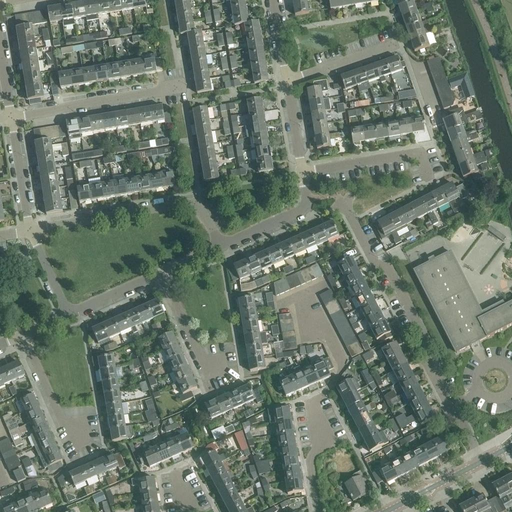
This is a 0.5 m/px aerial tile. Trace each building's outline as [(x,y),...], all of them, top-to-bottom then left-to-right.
[(110,14),(107,0),(100,0),(95,1),(98,16),(110,14)] [(122,12),(119,0),(107,0),(110,14),(122,12)] [(134,10),(132,0),(119,0),(122,12),(134,10)] [(146,8),(147,14),(153,14),(150,0),(132,0),(134,10),(146,8)] [(189,0),(174,0),(177,12),(191,9),(189,0)] [(245,0),(231,2),(233,14),(247,12),(245,0)] [(341,0),(328,0),(330,10),(343,8),(341,0)] [(98,16),(95,1),(83,3),(86,18),(98,16)] [(295,16),(309,14),(307,2),(293,4),(295,16)] [(413,2),(398,7),(402,18),(417,13),(413,2)] [(86,18),(83,3),(71,5),(73,20),(86,18)] [(74,25),(73,20),(71,5),(60,7),(62,22),(63,27),(74,25)] [(48,9),(50,24),(62,22),(60,7),(48,9)] [(191,9),(177,12),(178,23),(193,21),(191,9)] [(47,23),(45,12),(39,13),(41,24),(47,23)] [(235,26),(245,25),(245,24),(249,24),(247,12),(233,14),(235,26)] [(417,13),(402,18),(406,29),(421,24),(417,13)] [(15,17),(17,28),(23,27),(21,16),(15,17)] [(180,36),(187,34),(194,33),(193,21),(178,23),(180,36)] [(259,22),(249,24),(245,24),(245,25),(247,37),(261,35),(259,22)] [(421,24),(406,29),(410,41),(425,35),(421,24)] [(32,26),(29,26),(23,27),(17,28),(16,28),(18,40),(34,38),(32,26)] [(202,32),(195,33),(194,33),(187,34),(189,46),(204,44),(202,32)] [(414,52),(430,47),(432,46),(433,44),(434,43),(434,41),(434,39),(433,36),(432,33),(425,35),(410,41),(414,52)] [(45,42),(46,48),(51,47),(49,35),(43,36),(44,43),(45,42)] [(249,49),(263,46),(261,35),(247,37),(249,49)] [(90,42),(89,36),(77,38),(78,44),(90,42)] [(34,38),(18,40),(20,52),(36,49),(34,38)] [(219,54),(226,53),(224,41),(217,42),(219,54)] [(204,44),(189,46),(191,58),(206,56),(204,44)] [(263,46),(249,49),(251,61),(265,58),(263,46)] [(36,49),(20,52),(22,64),(38,62),(36,49)] [(226,53),(219,54),(221,65),(228,64),(226,53)] [(157,73),(154,55),(142,57),(143,61),(145,75),(157,73)] [(206,56),(191,58),(193,70),(207,68),(206,56)] [(265,58),(251,61),(253,72),(267,70),(265,58)] [(400,63),(398,58),(387,62),(391,75),(402,71),(402,69),(400,63)] [(439,58),(427,62),(429,68),(441,64),(439,58)] [(130,63),(133,77),(145,75),(143,61),(130,63)] [(38,62),(22,64),(24,76),(40,74),(38,62)] [(391,75),(387,62),(375,66),(380,78),(381,83),(386,82),(384,77),(391,75)] [(118,65),(121,79),(133,77),(130,63),(118,65)] [(441,64),(429,68),(431,74),(443,69),(441,64)] [(106,67),(109,81),(121,79),(118,65),(106,67)] [(380,78),(375,66),(364,70),(368,82),(380,78)] [(95,69),(97,83),(109,81),(106,67),(95,69)] [(195,82),(209,80),(207,68),(193,70),(195,82)] [(82,71),(85,85),(97,83),(95,69),(82,71)] [(443,69),(431,74),(433,79),(445,75),(443,69)] [(255,85),(269,82),(267,70),(253,72),(255,85)] [(368,82),(364,70),(352,74),(357,87),(368,82)] [(71,73),(73,87),(85,85),(82,71),(71,73)] [(59,74),(61,89),(73,87),(71,73),(59,74)] [(40,74),(24,76),(26,89),(42,86),(40,74)] [(340,78),(345,91),(357,87),(352,74),(340,78)] [(445,75),(433,79),(435,84),(447,80),(445,75)] [(466,75),(449,81),(452,89),(461,86),(466,99),(474,97),(466,75)] [(197,94),(211,92),(209,80),(195,82),(197,94)] [(447,80),(435,84),(436,90),(449,86),(447,80)] [(314,89),(307,90),(309,103),(323,100),(322,93),(328,92),(326,81),(313,83),(314,89)] [(28,101),(44,98),(42,86),(26,89),(28,101)] [(449,86),(436,90),(438,95),(451,91),(449,86)] [(451,91),(438,95),(440,101),(453,96),(451,91)] [(444,106),(451,103),(454,102),(455,102),(453,96),(440,101),(442,106),(444,106)] [(261,100),(247,102),(249,114),(263,112),(261,100)] [(323,100),(309,103),(311,114),(325,112),(328,111),(328,107),(324,108),(323,100)] [(165,121),(162,107),(150,109),(153,123),(165,121)] [(153,123),(150,109),(138,111),(141,125),(153,123)] [(207,109),(193,111),(195,123),(209,121),(207,109)] [(443,121),(447,133),(462,128),(468,126),(463,111),(460,109),(447,114),(448,119),(443,121)] [(141,125),(138,111),(126,113),(128,127),(141,125)] [(251,126),(265,123),(263,112),(249,114),(251,126)] [(325,112),(311,114),(313,126),(327,124),(325,112)] [(128,127),(126,113),(115,114),(117,129),(128,127)] [(117,129),(115,114),(103,116),(106,131),(117,129)] [(106,131),(103,116),(91,118),(93,133),(106,131)] [(424,132),(422,119),(415,120),(415,117),(410,118),(412,134),(424,132)] [(93,133),(91,118),(79,120),(81,135),(93,133)] [(405,119),(405,122),(399,123),(401,136),(412,134),(410,118),(405,119)] [(66,122),(69,137),(81,135),(79,120),(66,122)] [(197,135),(211,133),(209,121),(195,123),(197,135)] [(253,138),(267,135),(265,123),(251,126),(253,138)] [(387,125),(389,138),(401,136),(399,123),(387,125)] [(327,124),(313,126),(315,138),(329,136),(327,124)] [(375,127),(377,140),(389,138),(387,125),(375,127)] [(363,129),(365,142),(377,140),(375,127),(363,129)] [(55,139),(53,128),(47,129),(49,140),(55,139)] [(476,131),(464,135),(462,128),(447,133),(451,144),(477,135),(476,131)] [(351,131),(353,144),(365,142),(363,129),(351,131)] [(34,131),(36,142),(42,141),(41,130),(34,131)] [(199,147),(213,145),(211,133),(197,135),(199,147)] [(317,150),(331,148),(330,141),(340,139),(339,134),(329,136),(315,138),(317,150)] [(267,135),(253,138),(255,149),(269,147),(267,135)] [(467,143),(479,139),(477,135),(451,144),(455,156),(470,150),(467,143)] [(51,140),(35,143),(37,156),(53,153),(51,140)] [(213,145),(199,147),(201,159),(215,156),(213,145)] [(269,147),(255,149),(257,161),(271,159),(269,147)] [(164,159),(163,155),(170,154),(169,149),(157,151),(158,156),(159,160),(164,159)] [(493,149),(485,152),(486,157),(495,154),(493,149)] [(483,153),(472,156),(470,150),(455,156),(459,167),(485,158),(483,153)] [(246,157),(243,157),(242,151),(236,152),(238,164),(247,163),(246,157)] [(53,153),(37,156),(39,167),(55,165),(53,153)] [(215,156),(201,159),(203,171),(217,168),(215,156)] [(476,167),(486,163),(485,158),(459,167),(463,179),(472,176),(474,182),(483,179),(480,172),(478,173),(476,167)] [(259,174),(273,171),(271,159),(257,161),(259,174)] [(55,165),(39,167),(41,180),(57,177),(55,165)] [(205,183),(219,180),(217,168),(203,171),(205,183)] [(175,187),(173,173),(161,175),(163,189),(175,187)] [(149,177),(152,191),(163,189),(161,175),(149,177)] [(57,177),(41,180),(43,191),(59,189),(57,177)] [(137,179),(139,193),(152,191),(149,177),(137,179)] [(125,181),(127,195),(139,193),(137,179),(125,181)] [(114,183),(116,197),(127,195),(125,181),(114,183)] [(101,185),(104,199),(116,197),(114,183),(101,185)] [(455,189),(453,184),(441,190),(449,204),(452,211),(454,215),(459,212),(454,201),(459,198),(461,201),(468,197),(462,186),(455,189)] [(473,184),(470,190),(476,193),(479,187),(473,184)] [(89,187),(92,201),(104,199),(101,185),(89,187)] [(77,189),(80,203),(92,201),(89,187),(77,189)] [(59,189),(43,191),(44,203),(61,200),(59,189)] [(449,204),(441,190),(431,195),(438,210),(449,204)] [(438,224),(432,213),(438,210),(431,195),(420,201),(427,215),(431,222),(433,226),(438,224)] [(72,211),(78,210),(75,198),(70,199),(72,211)] [(46,215),(63,212),(61,200),(44,203),(46,215)] [(427,215),(420,201),(409,206),(417,221),(427,215)] [(417,221),(409,206),(399,212),(406,226),(417,221)] [(406,226),(399,212),(388,217),(396,232),(406,226)] [(377,223),(380,228),(376,230),(381,239),(396,232),(388,217),(377,223)] [(325,226),(321,227),(328,242),(339,237),(333,222),(332,220),(324,223),(325,226)] [(311,232),(317,246),(328,242),(321,227),(311,232)] [(506,239),(490,227),(487,231),(503,243),(506,239)] [(299,237),(306,251),(317,246),(311,232),(299,237)] [(289,242),(295,256),(306,251),(299,237),(289,242)] [(277,247),(284,261),(295,256),(289,242),(277,247)] [(267,252),(273,266),(284,261),(277,247),(267,252)] [(256,257),(262,271),(273,266),(267,252),(256,257)] [(450,252),(414,270),(457,354),(474,345),(511,325),(511,302),(483,317),(450,252)] [(245,261),(251,276),(262,271),(256,257),(245,261)] [(351,259),(338,266),(343,277),(357,269),(351,259)] [(239,280),(240,281),(251,276),(245,261),(234,267),(234,268),(228,271),(233,283),(239,280)] [(323,276),(317,265),(312,268),(317,279),(323,276)] [(307,270),(312,282),(317,279),(312,268),(307,270)] [(349,287),(363,280),(357,269),(343,277),(349,287)] [(301,272),(306,284),(312,282),(307,270),(301,272)] [(296,274),(301,286),(306,284),(301,272),(296,274)] [(291,277),(296,289),(301,286),(296,274),(291,277)] [(335,281),(330,275),(327,278),(330,283),(335,281)] [(285,279),(290,291),(296,289),(291,277),(285,279)] [(280,281),(285,293),(290,291),(285,279),(280,281)] [(363,280),(349,287),(354,298),(368,291),(363,280)] [(274,284),(276,297),(285,293),(280,281),(274,284)] [(240,286),(241,292),(252,290),(257,288),(254,282),(250,284),(240,286)] [(331,291),(320,296),(323,301),(334,296),(331,291)] [(368,291),(354,298),(360,308),(374,301),(368,291)] [(334,296),(323,301),(325,307),(336,301),(334,296)] [(346,302),(341,297),(338,299),(341,305),(346,302)] [(255,310),(262,309),(261,304),(254,305),(253,298),(251,298),(240,300),(239,301),(241,313),(255,310)] [(165,314),(159,301),(147,306),(153,320),(165,314)] [(336,301),(325,307),(328,312),(339,306),(336,301)] [(374,301),(360,308),(365,319),(379,312),(374,301)] [(136,311),(142,324),(153,320),(147,306),(136,311)] [(339,306),(328,312),(331,317),(342,311),(339,306)] [(243,325),(257,322),(255,310),(241,313),(243,325)] [(125,316),(131,329),(142,324),(136,311),(125,316)] [(342,311),(331,317),(333,322),(344,317),(342,311)] [(379,312),(365,319),(371,330),(385,322),(379,312)] [(115,321),(121,334),(131,329),(125,316),(115,321)] [(344,317),(333,322),(336,327),(347,322),(344,317)] [(349,321),(352,326),(357,324),(352,318),(349,321)] [(104,326),(109,339),(121,334),(115,321),(104,326)] [(245,336),(259,334),(257,322),(243,325),(245,336)] [(347,322),(336,327),(339,332),(350,327),(347,322)] [(377,341),(391,334),(385,322),(371,330),(377,341)] [(92,331),(98,344),(109,339),(104,326),(92,331)] [(350,327),(339,332),(341,338),(352,332),(350,327)] [(352,332),(341,338),(344,343),(355,337),(352,332)] [(261,346),(268,345),(265,333),(259,334),(245,336),(247,348),(261,346)] [(172,334),(159,340),(164,351),(177,345),(172,334)] [(364,334),(358,337),(362,344),(368,341),(364,334)] [(355,337),(344,343),(347,348),(358,342),(355,337)] [(358,342),(347,348),(350,353),(360,347),(358,342)] [(396,343),(382,351),(388,362),(402,355),(396,343)] [(177,345),(164,351),(169,362),(182,356),(177,345)] [(249,360),(263,358),(261,346),(247,348),(249,360)] [(352,358),(363,353),(360,347),(350,353),(352,358)] [(374,358),(371,352),(362,356),(365,363),(374,358)] [(402,355),(388,362),(393,373),(407,365),(402,355)] [(100,359),(98,359),(100,371),(115,368),(113,356),(100,359)] [(182,356),(169,362),(174,373),(187,367),(182,356)] [(360,356),(352,360),(355,364),(362,360),(360,356)] [(251,372),(265,370),(263,358),(249,360),(251,372)] [(322,361),(323,363),(313,368),(320,382),(331,377),(328,372),(334,370),(328,358),(322,361)] [(24,376),(19,363),(5,369),(11,382),(24,376)] [(407,365),(393,373),(399,383),(413,376),(407,365)] [(187,367),(174,373),(179,384),(192,378),(187,367)] [(102,383),(117,380),(115,368),(100,371),(102,383)] [(308,388),(301,373),(299,368),(289,373),(291,378),(297,392),(308,388)] [(320,382),(313,368),(301,373),(308,388),(320,382)] [(0,371),(0,387),(11,382),(5,369),(0,371)] [(381,379),(376,373),(373,376),(376,382),(381,379)] [(413,376),(399,383),(395,385),(397,389),(401,387),(404,394),(418,387),(413,376)] [(370,377),(365,380),(368,385),(373,383),(370,377)] [(184,395),(179,397),(182,403),(194,398),(191,392),(197,389),(192,378),(179,384),(172,387),(174,391),(180,388),(184,395)] [(280,383),(286,397),(297,392),(291,378),(280,383)] [(104,394),(120,392),(117,380),(102,383),(104,394)] [(350,381),(336,388),(342,399),(356,392),(350,381)] [(14,387),(9,389),(13,397),(17,395),(14,387)] [(255,400),(257,404),(263,401),(258,390),(252,392),(250,387),(238,392),(244,405),(255,400)] [(418,387),(404,394),(410,404),(424,397),(418,387)] [(106,406),(122,403),(120,392),(104,394),(106,406)] [(227,397),(233,410),(244,405),(238,392),(227,397)] [(347,410),(361,402),(356,392),(342,399),(347,410)] [(17,403),(21,402),(26,412),(38,407),(33,396),(30,397),(28,393),(15,399),(17,403)] [(216,402),(222,414),(233,410),(227,397),(216,402)] [(424,397),(410,404),(415,415),(429,408),(424,397)] [(205,407),(211,419),(222,414),(216,402),(205,407)] [(353,420),(367,413),(361,402),(347,410),(353,420)] [(108,418),(124,415),(122,403),(106,406),(108,418)] [(38,407),(26,412),(30,423),(43,418),(38,407)] [(415,415),(406,420),(409,425),(410,426),(419,422),(421,426),(437,417),(434,411),(432,412),(429,408),(415,415)] [(289,409),(274,411),(276,424),(291,421),(289,409)] [(358,431),(373,424),(367,413),(353,420),(358,431)] [(124,415),(108,418),(110,430),(126,427),(124,415)] [(404,415),(395,419),(398,424),(403,421),(406,420),(404,415)] [(43,418),(30,423),(35,434),(48,429),(43,418)] [(15,421),(13,422),(11,419),(4,422),(9,432),(18,428),(15,421)] [(403,421),(398,424),(401,430),(409,425),(406,420),(403,421)] [(291,421),(276,424),(278,435),(293,432),(291,421)] [(364,442),(378,434),(373,424),(358,431),(364,442)] [(429,433),(434,429),(432,425),(426,428),(429,433)] [(112,442),(131,439),(133,436),(131,426),(126,427),(110,430),(112,442)] [(224,430),(223,427),(211,433),(215,441),(231,434),(228,428),(224,430)] [(14,443),(21,440),(23,439),(18,428),(9,432),(14,443)] [(48,429),(35,434),(30,436),(34,447),(52,439),(48,429)] [(293,432),(278,435),(280,446),(295,444),(293,432)] [(370,453),(388,443),(382,432),(378,434),(364,442),(370,453)] [(194,449),(188,434),(177,439),(183,454),(194,449)] [(452,451),(444,437),(433,442),(441,456),(452,451)] [(8,439),(0,442),(0,449),(11,445),(8,439)] [(52,439),(34,447),(39,458),(57,450),(52,439)] [(183,454),(177,439),(166,444),(172,459),(183,454)] [(441,456),(433,442),(423,448),(431,462),(441,456)] [(208,446),(205,449),(209,455),(215,452),(218,450),(214,443),(208,446)] [(172,459),(166,444),(155,449),(161,463),(172,459)] [(295,444),(280,446),(282,459),(297,456),(295,444)] [(11,445),(0,449),(0,451),(2,455),(13,450),(11,445)] [(431,462),(423,448),(413,453),(420,467),(431,462)] [(147,463),(150,468),(161,463),(155,449),(138,456),(142,465),(147,463)] [(13,450),(2,455),(4,461),(16,455),(13,450)] [(44,469),(62,461),(57,450),(39,458),(44,469)] [(209,455),(201,459),(207,470),(221,463),(215,452),(209,455)] [(420,467),(413,453),(402,459),(409,473),(420,467)] [(113,455),(102,460),(108,472),(118,468),(119,470),(125,468),(120,454),(114,457),(113,455)] [(16,455),(4,461),(7,466),(18,461),(16,455)] [(297,456),(282,459),(284,471),(299,468),(297,456)] [(409,473),(402,459),(391,465),(398,478),(409,473)] [(91,465),(97,477),(108,472),(102,460),(91,465)] [(9,472),(21,467),(18,461),(7,466),(9,472)] [(270,473),(268,461),(261,463),(256,464),(259,475),(270,473)] [(212,481),(226,474),(221,463),(207,470),(212,481)] [(81,470),(86,482),(97,477),(91,465),(81,470)] [(385,480),(387,484),(398,478),(391,465),(380,470),(382,475),(385,480)] [(299,468),(284,471),(286,482),(301,479),(299,468)] [(21,469),(13,473),(17,483),(25,480),(21,469)] [(69,475),(75,487),(86,482),(81,470),(69,475)] [(353,502),(369,494),(360,477),(362,476),(360,472),(352,476),(354,480),(345,485),(351,497),(350,497),(351,499),(352,499),(353,502)] [(218,492),(232,484),(226,474),(212,481),(218,492)] [(382,475),(374,479),(377,484),(385,480),(382,475)] [(62,476),(57,480),(60,485),(65,483),(64,479),(62,476)] [(154,479),(139,481),(138,479),(131,480),(132,488),(140,487),(141,494),(156,491),(154,479)] [(288,495),(303,492),(301,479),(286,482),(288,495)] [(511,495),(504,480),(493,486),(498,497),(493,500),(498,511),(504,511),(507,511),(504,506),(511,501),(511,495)] [(32,490),(35,496),(41,510),(52,505),(46,491),(40,494),(37,487),(38,486),(36,483),(30,485),(32,490)] [(223,502),(237,495),(232,484),(218,492),(223,502)] [(156,491),(141,494),(143,505),(158,503),(156,491)] [(103,492),(96,495),(100,503),(106,500),(103,492)] [(228,511),(230,511),(243,505),(237,495),(223,502),(228,511)] [(483,495),(471,501),(476,511),(483,511),(489,509),(490,511),(498,511),(493,500),(487,503),(483,495)] [(24,501),(28,511),(37,511),(41,510),(35,496),(24,501)] [(8,508),(1,511),(2,511),(15,511),(13,506),(10,500),(6,502),(8,508)] [(13,506),(15,511),(28,511),(24,501),(13,506)] [(462,511),(476,511),(471,501),(460,507),(462,511)] [(159,511),(158,503),(143,505),(143,511),(159,511)]
